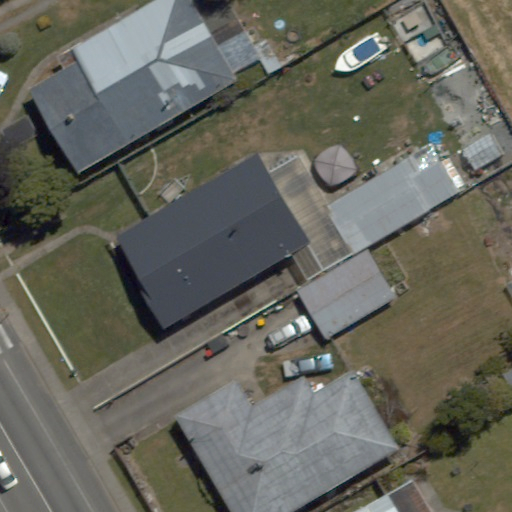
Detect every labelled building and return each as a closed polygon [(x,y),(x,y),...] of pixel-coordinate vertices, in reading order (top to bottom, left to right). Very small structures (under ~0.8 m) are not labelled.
[(38,100),(80,175),(285,62),(272,38),(257,47),(249,32),(223,46),(197,0),(164,0),(69,52),(82,76),(38,100)] [(324,208),(354,258),(298,291),(329,343),(398,302),(368,250),(430,213),(447,241),(469,228),(453,199),(468,190),(439,140),(324,208)] [(263,154),(120,239),(176,335),(320,250),(263,154)] [(305,511),(407,451),(361,374),(321,399),(311,383),(261,413),(246,388),(185,424),(237,511),(305,511)] [(405,511),(395,495),(366,511),(405,511)]
